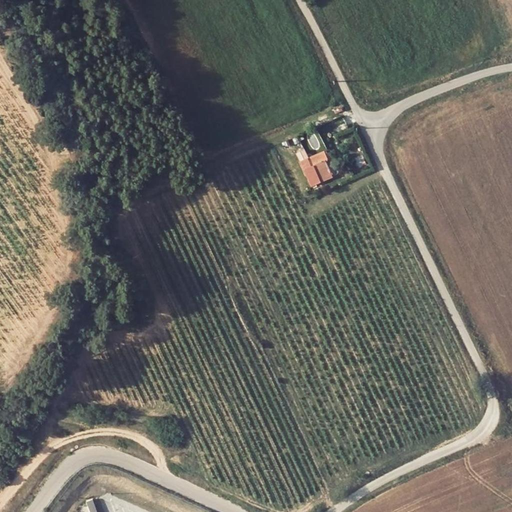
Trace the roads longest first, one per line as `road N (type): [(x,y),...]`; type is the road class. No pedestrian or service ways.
road 1 (unclassified): [(336,511),(350,498),(475,442),(497,421),(490,387),(378,161)]
road 2 (unclassified): [(40,511),(75,468),(97,457),(230,511)]
road 3 (unclassified): [(389,115),(432,92),(511,68)]
road 4 (unclassified): [(355,112),(301,0)]
